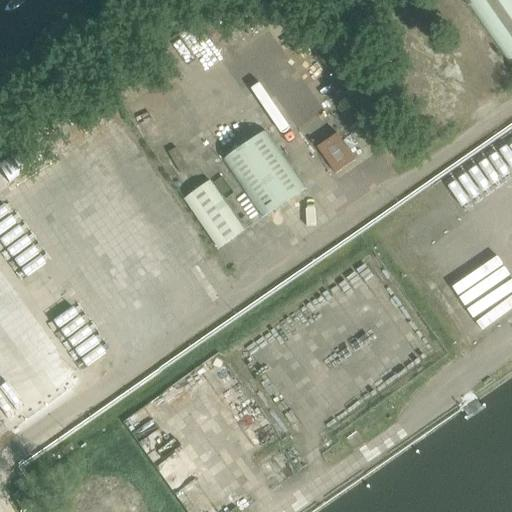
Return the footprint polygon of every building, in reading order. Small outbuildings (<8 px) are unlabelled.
[(511,0),(464,0),(511,67),(511,0)] [(266,132),(223,161),(263,219),(306,189),(266,132)] [(338,134),(318,148),(336,175),(356,161),(338,134)] [(0,164),(0,170),(8,183),(41,160),(30,144),(0,164)] [(210,182),(185,200),(219,249),(244,231),(210,182)]
